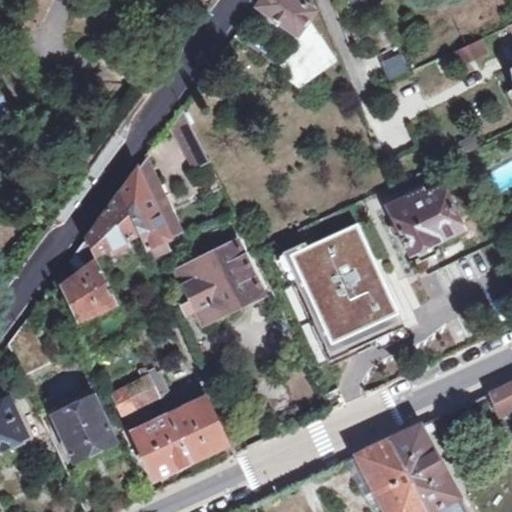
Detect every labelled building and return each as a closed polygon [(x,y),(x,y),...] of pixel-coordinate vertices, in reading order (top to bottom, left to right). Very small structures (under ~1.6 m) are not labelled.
[(275,62),(293,76),(288,81),(298,90),(336,60),(309,18),(314,12),(296,0),(260,0),(256,6),(293,35),(285,47),(275,62)] [(479,41),(452,53),(458,66),(484,53),(479,41)] [(402,56),(382,65),(391,85),(411,75),(402,56)] [(182,109),(171,123),(194,171),(208,164),(182,109)] [(145,159),(136,170),(164,232),(175,227),(145,159)] [(119,194),(85,240),(93,258),(139,235),(150,259),(171,248),(164,232),(136,170),(119,194)] [(413,251),(418,262),(440,251),(436,242),(461,229),(441,187),(424,195),(420,190),(387,206),(393,218),(409,253),(413,251)] [(491,199),(477,207),(485,223),(499,216),(491,199)] [(352,223),(269,261),(290,308),(302,303),(326,356),(398,324),(352,223)] [(73,279),(95,262),(93,258),(85,240),(66,265),(73,279)] [(234,241),(174,270),(201,324),(261,293),(234,241)] [(17,246),(0,270),(11,278),(25,259),(28,254),(17,246)] [(439,271),(450,298),(495,278),(483,252),(439,271)] [(115,303),(95,262),(73,279),(63,287),(79,321),(115,303)] [(22,340),(12,348),(23,364),(34,356),(22,340)] [(150,378),(149,376),(145,368),(141,370),(145,380),(150,378)] [(150,378),(145,380),(113,395),(122,413),(158,395),(167,391),(158,372),(149,376),(150,378)] [(511,382),(490,393),(501,415),(511,409),(511,382)] [(220,408),(214,394),(208,397),(215,411),(220,408)] [(93,397),(52,416),(73,462),(114,442),(93,397)] [(0,451),(25,439),(8,399),(0,402),(0,451)] [(226,444),(204,399),(198,402),(168,417),(132,434),(154,479),(189,462),(226,444)] [(357,455),(369,478),(385,507),(387,511),(466,511),(420,425),(392,438),(357,455)] [(374,511),(385,507),(369,478),(358,483),(374,511)]
